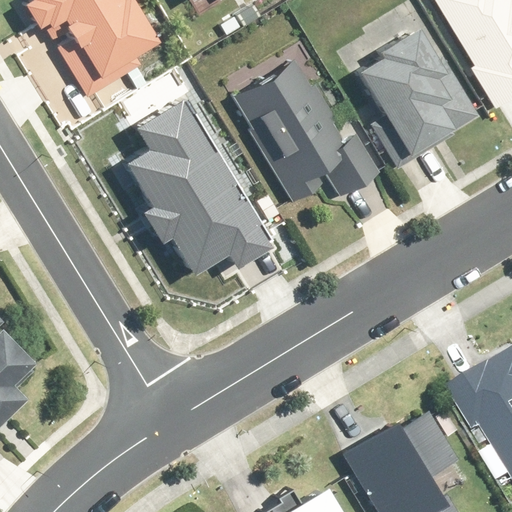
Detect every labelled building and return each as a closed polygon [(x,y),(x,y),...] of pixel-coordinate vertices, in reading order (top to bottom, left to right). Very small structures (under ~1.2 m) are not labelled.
[(94,92),(102,105),(146,79),(137,64),(141,61),(137,53),(160,40),(135,0),(27,0),(24,2),(48,41),(51,40),(86,97),(94,92)] [(511,0),(436,0),(474,62),(470,64),(499,112),(511,103),(511,0)] [(383,55),(358,70),(412,156),(481,112),(443,53),(438,56),(418,24),(379,49),(383,55)] [(297,57),(233,95),(252,128),(249,130),(291,201),(330,178),(340,196),(382,172),(357,129),(344,137),(297,57)] [(180,244),(174,247),(186,267),(191,264),(195,271),(229,250),(235,261),(274,237),(219,144),(213,149),(167,74),(117,104),(131,125),(135,122),(149,144),(128,157),(142,181),(134,186),(145,204),(139,208),(159,242),(173,233),(180,244)] [(0,420),(29,394),(19,383),(39,365),(4,327),(0,330),(0,420)] [(480,429),(488,424),(511,462),(511,351),(454,387),(480,429)] [(399,417),(344,448),(381,511),(457,511),(434,471),(459,456),(446,435),(457,429),(445,409),(435,416),(430,408),(403,423),(399,417)] [(348,511),(329,482),(294,503),(285,489),(259,505),(264,511),(348,511)]
